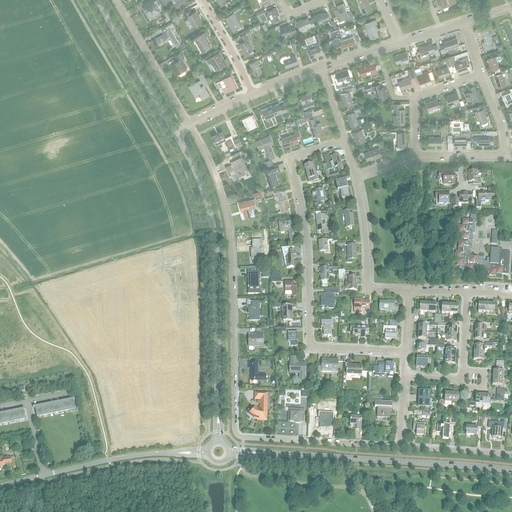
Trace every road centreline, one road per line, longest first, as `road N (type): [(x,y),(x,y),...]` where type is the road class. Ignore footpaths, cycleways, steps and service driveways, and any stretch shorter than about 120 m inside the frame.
road 1 (residential): [(400,444),(235,432),(231,248),(219,191),(188,125)]
road 2 (residential): [(405,352),(316,347),(309,339),(306,239),(290,158),(344,139)]
road 3 (tertiary): [(218,440),(214,238),(199,180),(175,133)]
road 4 (tertiary): [(511,471),(230,452)]
road 5 (unclassified): [(0,486),(128,456),(208,452)]
road 6 (tertiary): [(175,133),(97,0)]
road 7 (residential): [(355,175),(367,286),(408,292)]
road 8 (residential): [(188,125),(114,0)]
road 9 (residential): [(460,154),(504,150),(480,74)]
